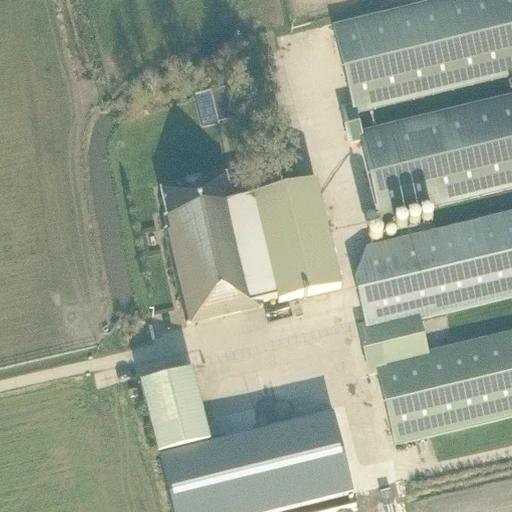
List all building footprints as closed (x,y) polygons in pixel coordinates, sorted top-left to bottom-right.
[(379,223),(511,190),(511,100),(361,136),(356,115),(511,77),(511,0),(456,0),(333,29),(353,110),(340,113),(348,145),(360,142),(379,223)] [(209,95),(216,126),(233,122),(225,91),(209,95)] [(234,203),(230,185),(227,186),(225,177),(160,192),(166,218),(163,219),(166,231),(163,231),(186,327),(262,309),(260,304),(276,301),(277,305),(340,291),(315,184),(234,203)] [(511,213),(365,250),(354,283),(365,327),(356,329),(368,378),(377,376),(394,448),(511,419),(511,334),(427,355),(419,322),(511,298),(511,213)] [(208,445),(190,373),(139,386),(157,458),(208,445)] [(138,398),(136,391),(128,393),(130,400),(138,398)] [(332,417),(158,460),(170,511),(289,511),(352,496),(332,417)]
